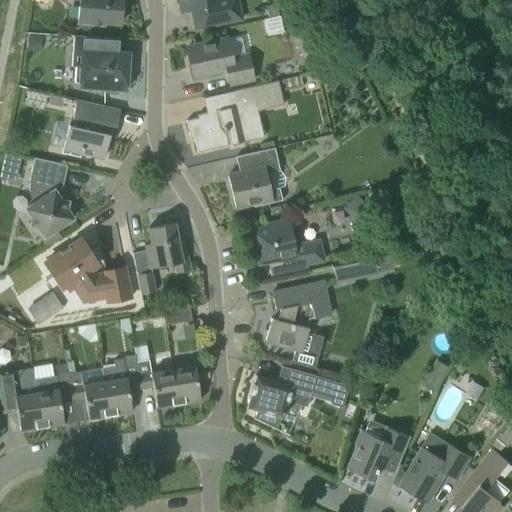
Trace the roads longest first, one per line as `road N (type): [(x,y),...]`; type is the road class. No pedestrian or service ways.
road 1 (residential): [(212,461),(217,266),(206,221),(158,141),(150,0)]
road 2 (residential): [(212,461),(34,471),(0,500)]
road 3 (unclassified): [(340,511),(212,461)]
